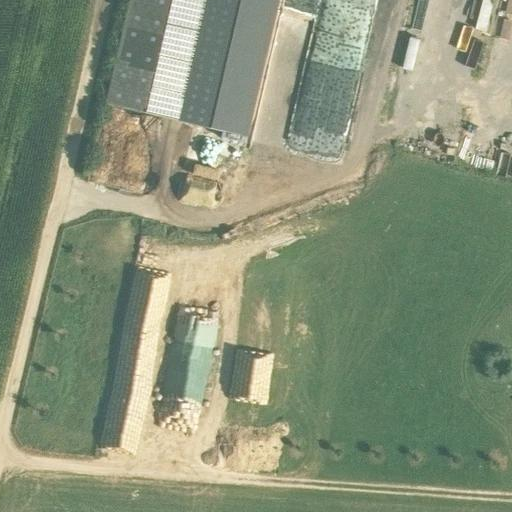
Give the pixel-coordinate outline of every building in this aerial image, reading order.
[(128,0),(104,104),(180,122),(208,0),(128,0)] [(319,0),(317,14),(334,17),(333,23),(373,30),(378,0),(319,0)] [(450,10),(421,2),(395,89),(424,97),(450,10)] [(253,287),(286,287),(286,251),(254,251),(253,287)] [(136,262),(118,373),(136,376),(140,348),(156,350),(166,293),(158,292),(162,266),(136,262)] [(199,266),(194,352),(218,353),(220,315),(232,316),(235,268),(199,266)]
